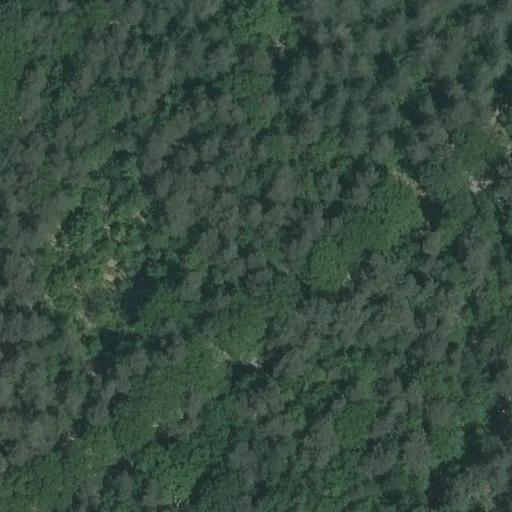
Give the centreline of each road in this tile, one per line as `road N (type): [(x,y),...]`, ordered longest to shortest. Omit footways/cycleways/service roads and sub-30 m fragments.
road 1 (track): [(47,0),(367,181),(378,261),(370,273),(372,315),(505,362),(511,372)]
road 2 (track): [(370,273),(66,511)]
road 3 (track): [(269,511),(372,315)]
road 4 (track): [(511,155),(378,261)]
